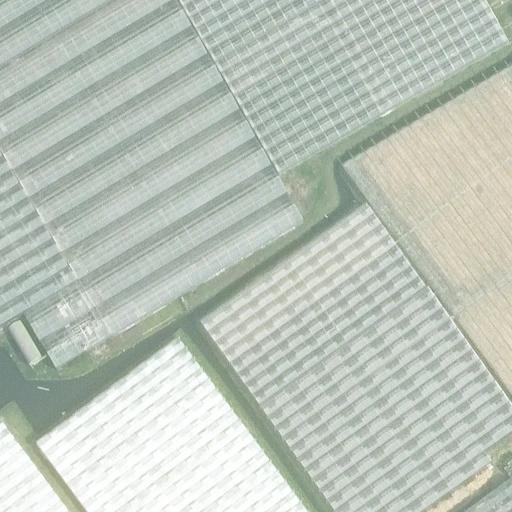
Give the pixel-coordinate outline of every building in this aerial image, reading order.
[(0,0),(0,328),(22,315),(56,372),(303,223),(278,178),(175,0),(0,0)] [(175,0),(278,178),(509,44),(484,0),(175,0)] [(511,395),(511,69),(342,168),(511,395)] [(511,407),(367,206),(201,325),(335,511),(426,511),(493,464),(486,454),(511,434),(511,407)] [(21,322),(10,328),(32,365),(43,358),(21,322)] [(38,448),(85,511),(305,511),(207,374),(181,339),(38,448)] [(66,511),(0,423),(0,422),(0,511),(66,511)] [(511,511),(511,481),(469,511),(511,511)]
